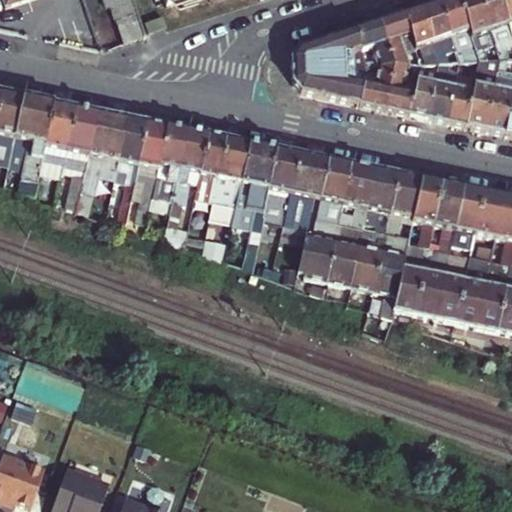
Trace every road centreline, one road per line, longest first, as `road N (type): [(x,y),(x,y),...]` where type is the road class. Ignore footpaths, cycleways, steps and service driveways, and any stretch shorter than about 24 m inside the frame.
road 1 (residential): [(218,111),(511,172)]
road 2 (residential): [(0,64),(218,111)]
road 3 (residential): [(355,0),(262,34),(235,65),(218,111)]
